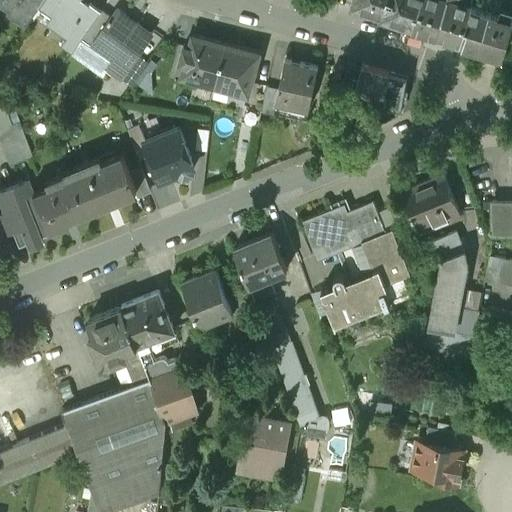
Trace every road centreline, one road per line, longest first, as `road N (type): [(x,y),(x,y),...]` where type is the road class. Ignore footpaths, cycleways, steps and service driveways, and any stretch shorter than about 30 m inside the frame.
road 1 (residential): [(0,296),(463,118)]
road 2 (residential): [(463,118),(451,79),(432,64),(222,5)]
